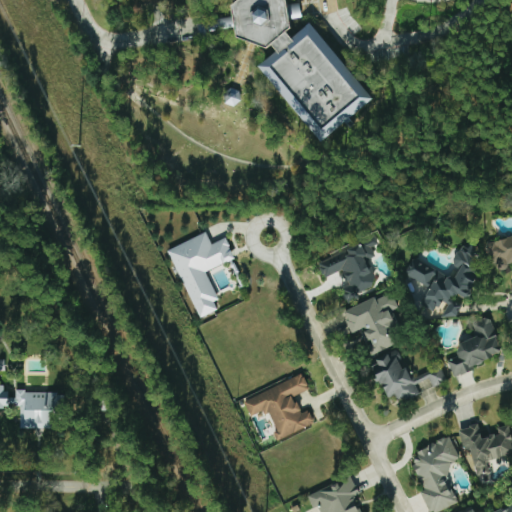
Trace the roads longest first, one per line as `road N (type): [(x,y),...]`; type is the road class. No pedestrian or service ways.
road 1 (residential): [(267,238),(404,511)]
road 2 (residential): [(370,443),(511,381)]
road 3 (residential): [(0,488),(125,490)]
